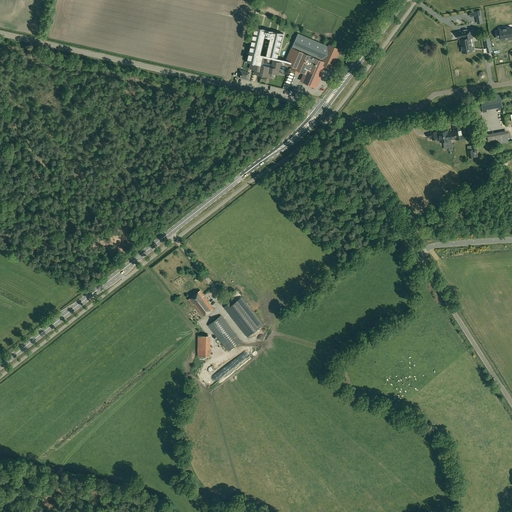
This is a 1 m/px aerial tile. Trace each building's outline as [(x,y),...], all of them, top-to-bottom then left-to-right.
[(511,36),(511,35),(511,29),(510,27),(506,28),(503,29),(503,28),(499,29),(501,41),(505,40),(505,39),(508,39),(511,38),(511,36)] [(262,70),(263,65),(262,65),(264,57),(273,59),(277,60),(277,62),(281,63),(280,64),(287,66),(288,64),(293,66),(291,70),(299,73),(300,71),(305,73),(301,80),(313,85),(317,87),(326,65),(332,68),(340,49),(330,45),(329,47),(298,34),(286,60),(275,58),(279,40),(282,41),(283,34),(276,32),(275,33),(255,29),(246,64),(250,65),(249,70),(258,72),(258,69),(262,70)] [(460,39),(462,53),(473,51),(472,47),(474,47),(472,38),(473,38),(472,34),(474,34),(473,29),(472,30),(471,29),(457,32),(459,39),(460,39)] [(510,44),(493,46),(494,52),(511,50),(510,44)] [(281,63),(277,62),(277,60),(273,59),(271,67),(269,67),(263,65),(262,70),(258,69),(258,72),(257,74),(267,76),(268,72),(278,74),(281,63)] [(248,79),(249,73),(240,71),(239,77),(248,79)] [(483,112),(487,112),(487,110),(498,108),(498,110),(503,109),(501,95),(481,98),(483,112)] [(454,132),(450,133),(451,139),(456,138),(456,139),(464,138),(463,135),(461,124),(453,125),(454,132)] [(509,128),(488,132),(489,137),(509,132),(509,128)] [(447,131),(438,132),(440,142),(447,141),(448,149),(453,148),(451,139),(450,133),(448,133),(447,131)] [(490,142),(511,138),(510,133),(489,137),(490,142)] [(477,151),(478,151),(477,144),(471,145),(472,150),(468,150),(469,158),(478,157),(477,151)] [(203,317),(213,309),(204,296),(204,295),(200,290),(188,299),(192,304),(193,304),(203,317)] [(247,337),(263,324),(241,297),(234,303),(232,301),(224,307),(247,337)] [(208,325),(223,344),(228,351),(241,341),(221,315),(208,325)] [(210,356),(210,336),(198,336),(198,356),(210,356)] [(197,434),(199,425),(192,423),(190,429),(196,430),(195,434),(197,434)]
